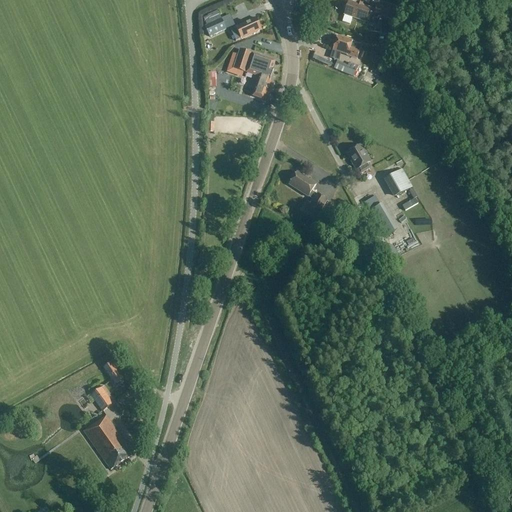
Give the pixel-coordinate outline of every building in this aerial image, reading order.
[(373,14),(394,21),(398,9),(378,1),(373,14)] [(347,7),(346,6),(345,7),(345,9),(345,10),(346,10),(344,15),(365,23),(370,9),(362,6),(362,4),(357,3),(356,4),(349,2),(347,7)] [(202,19),(206,27),(205,27),(209,38),(226,30),(218,12),(202,19)] [(237,27),(243,38),(261,30),(256,18),(237,27)] [(377,43),(385,46),(388,36),(380,34),(377,43)] [(362,44),(337,36),(333,50),(347,55),(347,56),(357,59),(362,44)] [(270,81),(271,81),(272,81),(275,80),(276,75),(275,72),(273,72),(274,70),(273,69),(275,62),(238,50),(232,69),(245,74),(258,78),(252,97),(264,101),(270,81)] [(378,59),(371,54),(368,59),(376,64),(378,59)] [(344,74),(353,78),(358,67),(349,63),(344,74)] [(218,66),(218,82),(227,82),(227,65),(218,66)] [(363,76),(361,81),(371,86),(374,81),(363,76)] [(356,170),(359,175),(370,168),(367,164),(371,162),(360,145),(345,154),(355,171),(356,170)] [(402,171),(384,181),(394,198),(412,188),(402,171)] [(317,195),(312,191),(316,185),(297,172),(289,185),(308,197),(313,200),(306,211),(317,217),(327,200),(317,194),(317,195)] [(414,197),(400,205),(403,211),(417,203),(414,197)] [(397,230),(382,204),(370,211),(384,238),(397,230)] [(385,241),(381,243),(387,256),(391,254),(385,241)] [(123,379),(132,375),(123,356),(114,360),(123,379)] [(103,368),(108,376),(114,385),(122,380),(110,363),(103,368)] [(102,388),(91,396),(103,412),(113,404),(102,388)] [(106,417),(84,432),(111,471),(132,456),(126,448),(127,447),(106,417)]
